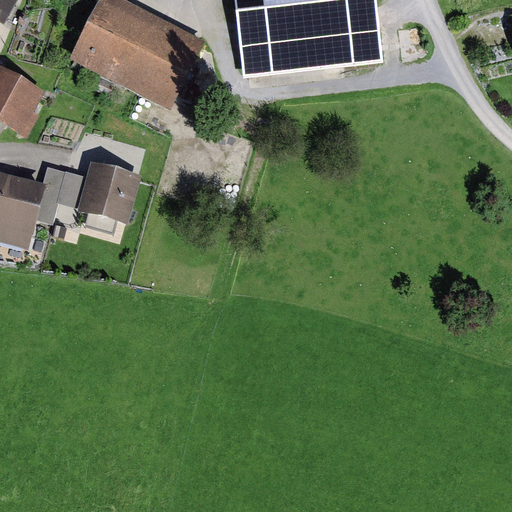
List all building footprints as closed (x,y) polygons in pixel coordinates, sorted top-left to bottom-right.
[(0,0),(0,25),(5,28),(19,0),(0,0)] [(207,47),(115,0),(103,0),(70,66),(171,117),(207,47)] [(372,0),(237,0),(247,84),(381,69),(372,0)] [(45,98),(0,71),(0,126),(27,142),(40,120),(34,116),(45,98)] [(142,181),(92,167),(88,181),(79,213),(78,217),(129,230),(142,181)] [(47,192),(38,224),(53,228),(59,208),(68,176),(49,171),(43,190),(47,192)] [(59,208),(79,213),(88,181),(68,176),(59,208)] [(43,190),(0,177),(0,230),(0,231),(0,244),(30,253),(38,224),(47,192),(43,190)]
